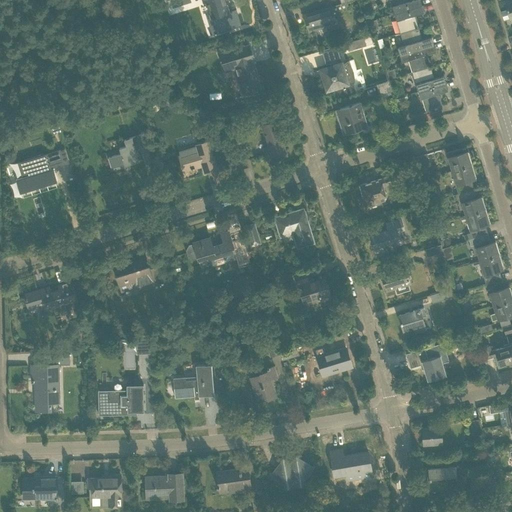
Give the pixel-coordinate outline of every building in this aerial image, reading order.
[(202,0),(203,2),(206,1),(211,17),(208,18),(212,34),(210,35),(241,26),(236,9),(228,11),(226,4),(227,4),(226,2),(225,3),(224,0),(202,0)] [(375,5),(373,0),(368,0),(365,1),(367,9),(373,7),(372,5),(375,5)] [(409,0),(389,0),(394,13),(422,5),(420,0),(411,0),(410,0),(409,0)] [(511,17),(511,0),(505,3),(507,10),(501,12),(504,20),(510,18),(511,17)] [(328,7),(304,14),(309,29),(326,24),(327,28),(337,25),(333,12),(330,5),(327,6),(328,7)] [(424,12),(422,5),(394,13),(400,33),(418,27),(414,15),(424,12)] [(418,27),(400,33),(403,44),(397,46),(400,54),(434,44),(431,37),(422,40),(418,27)] [(363,37),(346,43),(348,51),(366,45),(363,37)] [(249,44),(220,53),(225,71),(233,69),(238,68),(240,76),(236,77),(241,94),(261,88),(252,61),(254,61),(249,44)] [(436,51),(434,44),(400,54),(402,61),(408,59),(412,72),(430,66),(426,54),(436,51)] [(336,46),(322,50),(325,62),(340,58),(336,46)] [(341,64),(321,70),(324,78),(325,81),(327,89),(336,86),(338,93),(356,88),(354,82),(354,80),(354,79),(354,78),(354,77),(353,75),(353,74),(353,73),(353,72),(352,71),(352,69),(351,68),(351,67),(350,66),(350,65),(349,64),(349,63),(347,61),(346,62),(344,63),(343,64),(341,65),(341,64)] [(430,66),(412,72),(418,91),(445,83),(443,76),(434,79),(430,66)] [(388,80),(394,78),(392,70),(385,72),(388,80)] [(376,84),(380,97),(393,93),(389,80),(376,84)] [(448,90),(445,83),(418,91),(420,98),(421,98),(426,111),(442,106),(438,93),(448,90)] [(138,96),(132,99),(135,109),(142,107),(138,96)] [(341,114),(338,115),(344,132),(357,128),(363,126),(360,118),(367,115),(365,107),(361,108),(360,102),(340,108),(340,109),(341,114)] [(50,123),(54,134),(63,131),(60,120),(50,123)] [(276,120),(261,125),(261,126),(262,125),(268,146),(272,158),(271,159),(272,159),(287,155),(287,154),(286,154),(276,121),(276,120)] [(139,161),(136,151),(136,149),(143,147),(140,135),(123,140),(125,146),(119,148),(121,154),(108,158),(111,168),(124,164),(124,165),(139,161)] [(181,155),(179,156),(184,171),(203,165),(205,172),(216,168),(212,153),(210,154),(208,148),(214,146),(212,139),(196,144),(197,145),(180,150),(181,155)] [(453,170),(471,165),(466,152),(463,153),(461,148),(445,153),(449,164),(451,164),(453,170)] [(22,178),(26,189),(38,185),(46,183),(46,182),(54,180),(55,180),(55,179),(54,179),(54,177),(52,169),(53,169),(53,168),(51,168),(50,165),(51,165),(62,161),(59,149),(19,161),(23,173),(27,172),(28,175),(21,177),(22,178)] [(251,165),(248,155),(246,150),(235,154),(240,168),(251,165)] [(430,165),(430,164),(427,154),(414,158),(418,169),(430,165)] [(453,178),(457,193),(474,188),(471,179),(475,178),(471,165),(453,170),(455,177),(453,178)] [(364,198),(359,199),(362,208),(380,202),(385,200),(384,195),(385,195),(380,179),(360,185),(364,198)] [(465,209),(467,215),(484,210),(480,197),(477,198),(474,188),(457,193),(455,193),(457,199),(459,199),(462,209),(465,209)] [(297,248),(304,245),(314,242),(303,209),(275,217),(280,234),(292,230),(297,248)] [(470,232),(466,233),(468,239),(488,234),(485,224),(488,223),(484,210),(467,215),(469,222),(467,223),(470,232)] [(371,234),(373,242),(372,242),(374,242),(378,254),(376,255),(388,252),(388,251),(387,251),(386,247),(387,247),(400,243),(401,243),(400,242),(397,231),(402,230),(402,229),(403,229),(404,229),(400,218),(386,223),(388,229),(371,234)] [(260,243),(257,233),(254,224),(245,226),(251,245),(260,243)] [(436,226),(438,233),(444,231),(442,224),(436,226)] [(488,234),(468,239),(470,245),(471,245),(473,244),(476,254),(478,254),(480,261),(498,255),(494,242),(490,243),(488,234)] [(189,245),(186,250),(188,258),(197,255),(199,262),(234,251),(240,269),(252,265),(244,239),(232,243),(231,241),(212,246),(210,237),(193,242),(193,243),(189,245)] [(426,257),(443,252),(440,244),(424,249),(426,257)] [(480,268),(485,284),(501,279),(499,270),(502,268),(498,255),(480,261),(483,267),(480,268)] [(164,282),(162,278),(159,268),(150,271),(146,258),(114,268),(121,290),(153,281),(154,285),(164,282)] [(405,267),(391,271),(382,274),(387,289),(409,282),(405,267)] [(279,289),(291,285),(286,272),(275,276),(279,289)] [(325,279),(315,282),(309,283),(308,279),(298,282),(304,301),(321,296),(322,300),(330,297),(325,279)] [(492,299),(494,306),(511,300),(508,287),(504,288),(501,279),(485,284),(490,300),(492,299)] [(46,308),(65,302),(66,301),(69,309),(74,308),(77,315),(76,310),(80,309),(71,281),(58,284),(60,289),(50,292),(49,286),(24,294),(29,309),(45,304),(46,308)] [(432,303),(447,298),(445,290),(430,294),(432,303)] [(511,300),(494,306),(496,312),(490,314),(492,321),(511,314),(511,300)] [(259,302),(247,304),(249,312),(261,309),(259,302)] [(424,307),(398,315),(403,330),(413,327),(414,333),(426,329),(424,324),(422,317),(426,315),(424,307)] [(491,324),(476,328),(478,335),(491,331),(493,330),(491,324)] [(150,352),(149,334),(138,336),(139,352),(150,352)] [(280,354),(279,351),(276,342),(266,345),(270,357),(280,354)] [(417,356),(408,359),(410,368),(423,364),(428,380),(427,380),(446,375),(446,374),(445,374),(442,363),(449,361),(443,342),(415,351),(417,356)] [(489,346),(483,348),(486,359),(493,357),(494,356),(498,368),(506,366),(505,363),(511,361),(511,354),(509,345),(508,343),(504,344),(504,346),(495,349),(495,350),(491,351),(489,346)] [(279,351),(280,354),(282,360),(298,355),(295,346),(279,351)] [(346,348),(336,351),(325,354),(323,348),(315,350),(323,376),(352,367),(346,348)] [(36,411),(38,411),(36,411),(36,404),(59,403),(58,365),(70,365),(70,353),(49,354),(49,364),(31,365),(32,381),(37,381),(37,389),(35,389),(36,411)] [(185,377),(173,378),(175,396),(175,398),(195,396),(194,394),(198,394),(198,396),(214,394),(211,364),(196,365),(197,379),(186,380),(185,377)] [(277,396),(274,387),(271,379),(277,377),(274,366),(267,368),(268,371),(260,373),(260,376),(251,379),(257,400),(267,397),(267,399),(277,396)] [(144,411),(143,385),(143,384),(127,384),(127,392),(110,392),(110,389),(98,390),(98,410),(110,409),(110,414),(122,414),(122,409),(127,409),(127,412),(136,412),(136,414),(137,414),(137,412),(144,411)] [(511,402),(502,404),(503,411),(505,410),(507,424),(511,423),(511,409),(511,403),(511,402)] [(503,411),(502,404),(488,406),(489,413),(503,411)] [(480,432),(479,429),(479,419),(471,420),(472,433),(480,432)] [(429,428),(422,428),(423,439),(430,438),(430,443),(442,442),(441,427),(442,426),(442,422),(429,424),(429,428)] [(330,450),(334,477),(335,477),(335,476),(345,474),(353,473),(354,479),(372,476),(370,470),(371,470),(368,451),(367,451),(367,452),(348,455),(347,455),(347,457),(343,457),(342,448),(341,448),(341,449),(331,450),(330,450)] [(469,454),(470,465),(487,464),(486,453),(469,454)] [(301,484),(307,475),(312,467),(296,456),(293,460),(292,460),(290,463),(283,458),(271,474),(287,486),(292,480),(295,480),(301,484)] [(456,466),(438,467),(428,468),(429,480),(427,480),(428,491),(432,490),(432,491),(435,491),(435,494),(448,492),(447,479),(457,478),(456,466)] [(251,490),(249,479),(248,469),(227,472),(227,471),(217,472),(220,492),(236,489),(236,492),(251,490)] [(145,491),(141,491),(141,499),(145,499),(146,499),(146,496),(161,496),(161,499),(182,498),(181,474),(144,476),(145,491)] [(109,478),(89,478),(89,487),(93,487),(93,496),(101,496),(101,505),(108,504),(108,505),(121,504),(120,475),(109,475),(109,478)] [(57,498),(57,486),(56,476),(41,477),(41,479),(23,480),(23,496),(42,496),(42,498),(57,498)] [(83,479),(71,480),(71,492),(84,492),(83,479)] [(265,511),(263,498),(251,501),(253,511),(265,511)] [(482,511),(482,503),(468,505),(468,511),(482,511)]
